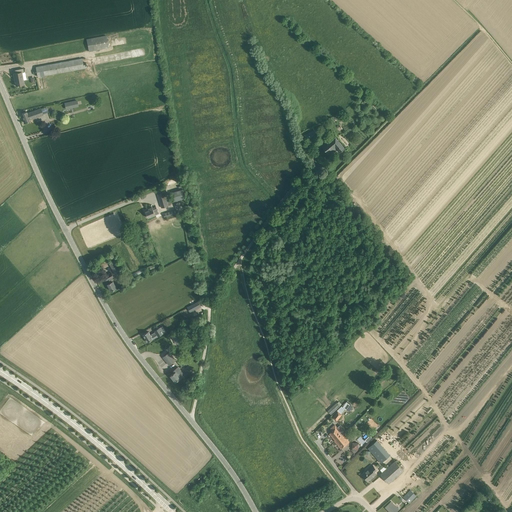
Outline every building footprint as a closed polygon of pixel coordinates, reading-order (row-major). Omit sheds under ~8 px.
[(87,39),(89,51),(108,47),(106,35),(87,39)] [(36,67),(38,76),(42,75),(87,67),(85,57),(36,67)] [(15,70),(15,73),(14,74),(16,86),(24,84),(22,72),(24,72),(23,68),(15,70)] [(77,100),(65,103),(66,109),(78,106),(77,100)] [(21,114),(25,123),(30,121),(30,120),(43,115),(41,108),(27,113),(27,112),(21,114)] [(315,130),(304,135),(308,142),(318,137),(315,130)] [(329,140),(322,146),(329,155),(337,148),(340,152),(345,148),(334,135),(329,139),(328,140),(329,140)] [(172,192),(174,201),(185,198),(182,189),(172,192)] [(158,194),(162,208),(171,205),(166,191),(158,194)] [(163,214),(164,218),(181,213),(178,203),(175,204),(177,211),(163,214)] [(148,209),(149,210),(145,211),(148,218),(155,215),(154,211),(157,209),(156,207),(153,208),(152,207),(148,209)] [(109,263),(115,274),(121,271),(115,260),(109,263)] [(108,284),(111,291),(117,288),(113,281),(111,278),(113,277),(111,273),(104,277),(107,281),(108,280),(109,283),(108,284)] [(198,302),(188,308),(190,312),(201,306),(198,302)] [(143,335),(148,342),(158,336),(158,337),(163,333),(160,328),(154,331),(156,334),(152,336),(149,331),(143,335)] [(169,352),(163,357),(169,365),(176,360),(169,352)] [(183,367),(187,373),(194,367),(190,361),(183,367)] [(171,376),(176,382),(185,375),(178,367),(174,370),(175,372),(171,376)] [(347,402),(343,407),(349,411),(352,406),(347,402)] [(333,417),(337,420),(341,414),(337,411),(333,417)] [(334,441),(335,442),(344,435),(337,427),(335,425),(331,429),(333,431),(330,433),(336,440),(334,441)] [(344,435),(335,442),(341,449),(349,442),(344,435)] [(369,448),(382,462),(391,454),(377,440),(369,448)] [(380,474),(389,484),(404,470),(396,461),(380,474)] [(366,470),(367,471),(363,475),(368,481),(376,474),(374,471),(376,469),(372,465),(370,467),(366,470)] [(404,497),(410,502),(416,495),(410,490),(404,497)] [(391,501),(385,507),(390,511),(395,511),(399,509),(391,501)]
